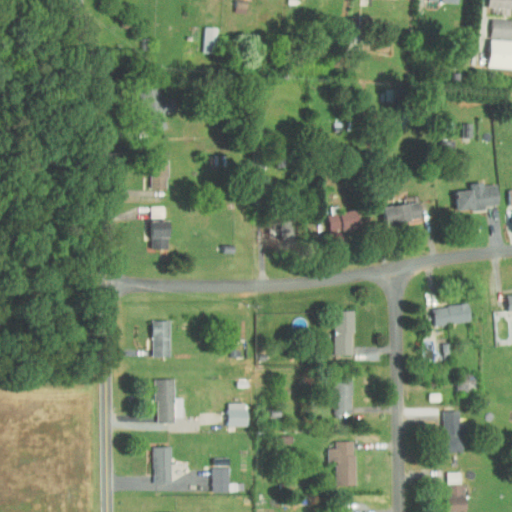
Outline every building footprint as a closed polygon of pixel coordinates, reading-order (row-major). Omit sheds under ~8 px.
[(507,33),(507,13),(481,12),(480,32),(507,33)] [(207,22),(194,21),(193,47),(206,47),(207,22)] [(478,61),(505,62),(506,34),(479,33),(478,61)] [(137,126),(156,122),(148,79),(130,82),(137,126)] [(156,154),(138,154),(139,183),(157,182),(156,154)] [(445,184),(446,203),(488,200),(486,178),(471,179),(471,176),(460,176),(460,183),(445,184)] [(498,199),(511,198),(511,181),(497,182),(498,199)] [(374,217),(410,213),(409,196),(372,200),(374,217)] [(348,220),(344,203),(316,209),(320,227),(348,220)] [(281,214),(257,215),(257,230),(281,229),(281,214)] [(158,215),(140,215),(140,242),(157,242),(158,215)] [(497,305),(511,304),(511,287),(496,288),(497,305)] [(460,316),(458,297),(422,301),(424,319),(460,316)] [(324,349),(342,348),(342,304),(323,304),(324,349)] [(141,315),(141,351),(160,350),(159,314),(141,315)] [(146,417),(165,416),(164,412),(172,411),(172,392),(164,392),(164,372),(145,373),(146,417)] [(341,372),(323,372),(323,409),(342,408),(341,372)] [(216,420),(236,420),(236,397),(217,396),(216,420)] [(432,405),(433,445),(449,445),(449,404),(432,405)] [(344,435),(325,435),(324,442),(317,442),(317,456),(325,456),(325,479),(344,479),(344,435)] [(142,441),(142,477),(160,477),(160,441),(142,441)] [(201,486),(218,486),(217,461),(201,462),(201,486)] [(452,506),(452,466),(435,466),(436,507),(452,506)] [(324,511),(342,511),(342,502),(324,502),(324,511)]
